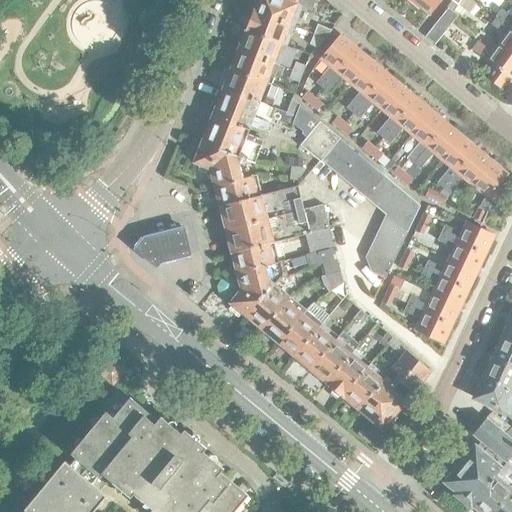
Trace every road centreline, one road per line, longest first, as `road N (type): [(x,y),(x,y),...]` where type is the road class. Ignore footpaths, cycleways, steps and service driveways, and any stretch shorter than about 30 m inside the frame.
road 1 (residential): [(403,511),(400,480),(511,247)]
road 2 (secondary): [(379,511),(164,334)]
road 3 (residential): [(271,511),(241,466),(158,396),(164,334)]
road 4 (residential): [(511,128),(350,0)]
road 5 (secondary): [(164,334),(65,251)]
road 6 (residential): [(65,251),(135,152)]
road 7 (residential): [(135,152),(45,232)]
